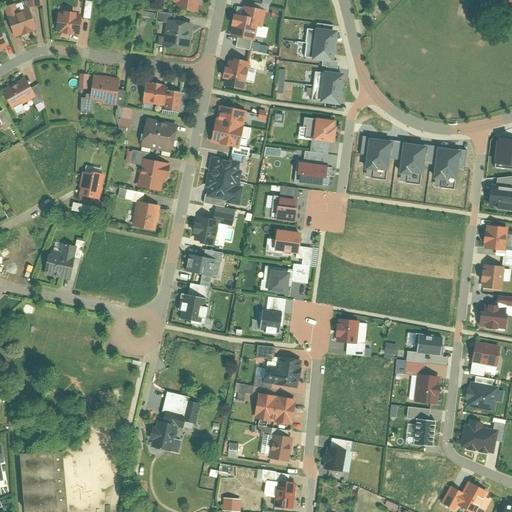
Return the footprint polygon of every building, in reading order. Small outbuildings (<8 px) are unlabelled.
[(199,11),(201,0),(179,0),(178,7),(199,11)] [(511,5),(511,0),(495,0),(488,7),(498,18),(511,5)] [(266,5),(241,1),(234,39),(259,44),(266,5)] [(5,7),(15,37),(40,29),(33,8),(20,12),(17,3),(5,7)] [(61,11),(58,31),(82,34),(85,14),(61,11)] [(159,21),(169,22),(169,19),(174,20),(175,13),(160,11),(159,21)] [(192,48),(195,23),(193,22),(174,20),(169,19),(169,22),(167,36),(166,45),(192,48)] [(0,26),(0,50),(11,46),(2,25),(0,26)] [(341,29),(319,26),(315,59),(337,62),(341,29)] [(245,90),(251,62),(230,57),(224,86),(245,90)] [(339,106),(343,74),(321,71),(317,103),(339,106)] [(120,78),(95,74),(91,100),(115,104),(120,78)] [(26,78),(5,89),(14,107),(36,96),(26,78)] [(147,84),(144,102),(165,105),(167,90),(167,87),(147,84)] [(182,92),(167,90),(165,105),(164,109),(179,111),(182,92)] [(242,148),(249,110),(221,105),(214,142),(242,148)] [(337,122),(318,120),(315,141),(334,144),(337,122)] [(148,121),(144,146),(174,152),(179,126),(148,121)] [(511,163),(511,136),(502,135),(502,138),(500,138),(497,162),(511,163)] [(364,166),(384,170),(388,143),(368,140),(364,166)] [(400,146),(399,172),(419,173),(420,147),(400,146)] [(279,157),(280,148),(265,147),(264,155),(279,157)] [(433,147),(431,180),(439,180),(439,186),(454,187),(457,149),(433,147)] [(128,149),(125,162),(138,164),(140,152),(128,149)] [(304,157),(301,178),(329,182),(332,161),(304,157)] [(145,158),(140,186),(164,190),(169,162),(145,158)] [(240,164),(212,158),(204,201),(225,205),(226,201),(238,203),(241,187),(239,187),(242,173),(238,172),(240,164)] [(106,175),(85,172),(81,195),(102,198),(106,175)] [(511,207),(511,185),(493,183),(490,205),(511,207)] [(119,188),(117,198),(132,201),(134,192),(119,188)] [(297,222),(301,198),(276,194),(273,218),(297,222)] [(160,206),(138,202),(134,227),(156,231),(160,206)] [(217,208),(215,219),(218,223),(232,226),(234,211),(217,208)] [(215,219),(199,216),(194,240),(201,241),(200,244),(214,247),(218,223),(215,219)] [(504,225),(486,224),(485,247),(503,248),(504,225)] [(301,252),(304,232),(278,228),(275,248),(301,252)] [(52,253),(47,275),(71,280),(76,258),(79,247),(67,244),(64,255),(52,253)] [(218,258),(190,253),(187,271),(215,276),(218,258)] [(506,264),(487,263),(485,285),(505,287),(506,264)] [(291,272),(270,270),(268,294),(289,295),(291,272)] [(213,294),(195,290),(189,315),(208,319),(213,294)] [(511,306),(511,296),(496,295),(495,305),(484,304),(484,311),(477,310),(475,326),(502,330),(505,306),(511,306)] [(283,332),(285,310),(263,308),(261,330),(283,332)] [(340,317),(338,341),(359,343),(361,319),(340,317)] [(417,345),(418,335),(409,334),(408,344),(417,345)] [(417,345),(416,353),(442,356),(444,337),(418,335),(417,345)] [(505,347),(477,341),(473,360),(501,366),(505,347)] [(383,357),(394,359),(396,344),(385,342),(383,357)] [(264,382),(300,388),(304,359),(283,355),(281,367),(267,365),(264,382)] [(442,375),(419,373),(416,401),(439,404),(442,375)] [(468,406),(497,411),(501,385),(473,380),(472,387),(469,386),(467,399),(470,400),(468,406)] [(235,383),(235,392),(237,392),(236,399),(244,400),(245,393),(252,393),(253,385),(235,383)] [(256,418),(293,424),(298,398),(260,392),(256,418)] [(192,400),(188,418),(187,421),(198,424),(204,403),(192,400)] [(428,419),(429,408),(406,406),(405,418),(414,418),(413,424),(406,423),(404,443),(431,446),(433,420),(428,419)] [(177,438),(180,426),(185,427),(187,421),(188,418),(168,413),(167,420),(159,418),(152,446),(181,453),(184,440),(177,438)] [(487,421),(471,418),(470,424),(467,423),(462,447),(497,453),(502,429),(486,426),(487,421)] [(270,457),(291,461),(296,436),(275,432),(270,457)] [(227,457),(237,458),(239,444),(229,442),(227,457)] [(325,468),(345,471),(349,449),(329,446),(325,468)] [(66,511),(62,449),(52,450),(56,505),(24,508),(24,511),(66,511)] [(52,450),(20,452),(24,508),(56,505),(52,450)] [(276,483),(289,484),(290,475),(261,472),(260,481),(264,481),(276,483)] [(485,497),(487,492),(466,481),(461,492),(448,485),(439,504),(455,511),(457,507),(467,511),(484,511),(491,500),(485,497)] [(292,509),(296,485),(289,484),(276,483),(274,499),(273,507),(292,509)] [(230,511),(238,511),(240,500),(224,499),(223,511),(230,511)]
